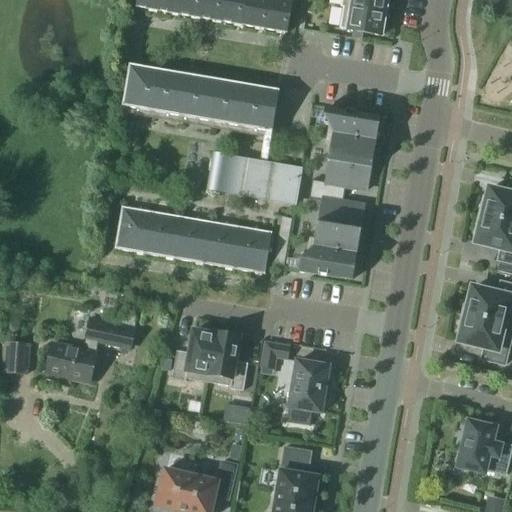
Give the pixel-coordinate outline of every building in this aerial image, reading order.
[(158,13),(160,0),(137,0),(136,10),(158,13)] [(160,0),(158,13),(179,17),(182,0),(160,0)] [(201,21),(204,0),(182,0),(179,17),(201,21)] [(204,0),(201,21),(222,24),(226,0),(204,0)] [(243,28),(247,0),(226,0),(222,24),(243,28)] [(247,0),(243,28),(264,32),(269,0),(247,0)] [(269,0),(264,32),(287,35),(292,0),(269,0)] [(387,0),(341,0),(340,8),(343,9),(385,16),(387,0)] [(306,15),(314,16),(316,4),(308,3),(306,15)] [(381,39),(385,16),(343,9),(339,31),(351,33),(362,35),(381,39)] [(351,33),(350,40),(361,41),(362,35),(351,33)] [(152,114),(160,70),(138,66),(137,69),(129,67),(122,109),(139,112),(139,114),(149,116),(149,114),(152,114)] [(160,70),(152,114),(155,115),(155,117),(165,118),(166,117),(182,119),(189,78),(182,76),(182,74),(160,70)] [(189,78),(182,119),(185,120),(185,122),(195,124),(195,122),(211,124),(219,83),(189,78)] [(219,83),(211,124),(214,125),(214,127),(225,129),(225,127),(241,129),(248,88),(219,83)] [(248,88),(241,129),(244,130),(244,132),(254,134),(254,132),(265,134),(271,135),(279,93),(248,88)] [(379,120),(326,111),(323,127),(329,128),(326,144),(332,145),(325,184),(325,186),(345,189),(367,193),(379,120)] [(242,197),(295,206),(301,173),(291,171),(290,175),(278,172),(278,169),(266,167),(267,158),(271,135),(265,134),(261,157),(260,166),(248,164),(216,159),(215,163),(210,162),(208,174),(213,175),(210,191),(242,197)] [(325,184),(312,182),(309,201),(322,203),(322,202),(343,206),(345,189),(325,186),(325,184)] [(511,196),(489,191),(486,200),(483,199),(478,217),(511,225),(511,196)] [(364,210),(323,203),(315,242),(310,242),(308,258),(301,257),(299,272),(352,283),(364,210)] [(145,256),(152,215),(136,212),(136,210),(126,208),(125,210),(122,210),(115,251),(145,256)] [(152,215),(145,256),(175,262),(182,220),(166,217),(166,215),(155,213),(155,215),(152,215)] [(511,225),(478,217),(474,234),(478,235),(475,244),(501,251),(498,263),(501,264),(498,273),(511,276),(511,225)] [(182,220),(175,262),(204,267),(211,225),(195,222),(195,220),(185,218),(185,220),(182,220)] [(211,225),(204,267),(234,272),(241,230),(225,227),(225,225),(214,223),(214,225),(211,225)] [(241,230),(234,272),(264,277),(271,235),(254,232),(255,230),(244,229),(244,230),(241,230)] [(511,287),(500,284),(497,296),(472,290),(469,299),(466,298),(462,316),(511,328),(511,287)] [(511,335),(511,328),(462,316),(457,334),(461,335),(458,344),(484,350),(481,362),(504,367),(511,335)] [(129,352),(134,329),(89,320),(84,343),(85,344),(83,351),(53,344),(45,379),(65,384),(66,381),(89,386),(98,345),(129,352)] [(207,385),(216,337),(193,333),(188,356),(177,354),(171,381),(185,384),(186,381),(207,385)] [(225,337),(216,335),(216,337),(208,385),(229,389),(229,391),(243,393),(247,366),(235,364),(239,339),(236,339),(236,337),(226,335),(225,337)] [(30,348),(5,343),(0,366),(0,370),(24,376),(30,348)] [(289,349),(265,346),(261,369),(273,371),(275,360),(287,362),(289,349)] [(162,361),(160,372),(169,374),(172,363),(162,361)] [(296,363),(289,407),(288,410),(321,416),(324,399),(327,386),(325,386),(329,369),(296,363)] [(468,424),(457,469),(484,476),(485,473),(505,478),(511,450),(511,448),(500,446),(499,448),(492,446),(495,431),(468,424)] [(312,511),(319,472),(308,470),(311,454),(284,450),(273,511),(312,511)] [(216,484),(164,472),(155,509),(166,511),(211,511),(214,499),(228,503),(237,468),(221,464),(216,484)] [(487,502),(484,511),(501,511),(503,506),(487,502)]
